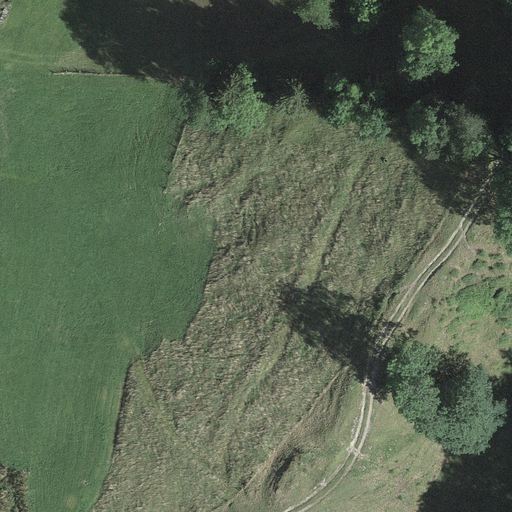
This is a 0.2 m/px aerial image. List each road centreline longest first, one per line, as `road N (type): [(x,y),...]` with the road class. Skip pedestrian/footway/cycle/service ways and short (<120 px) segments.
road 1 (track): [(0,109),(27,166),(124,308),(105,466),(84,511)]
road 2 (track): [(294,511),(345,470),(367,416),(380,345),(511,160)]
road 3 (track): [(218,482),(235,410),(309,285),(366,146)]
road 4 (track): [(123,346),(188,455),(255,511)]
